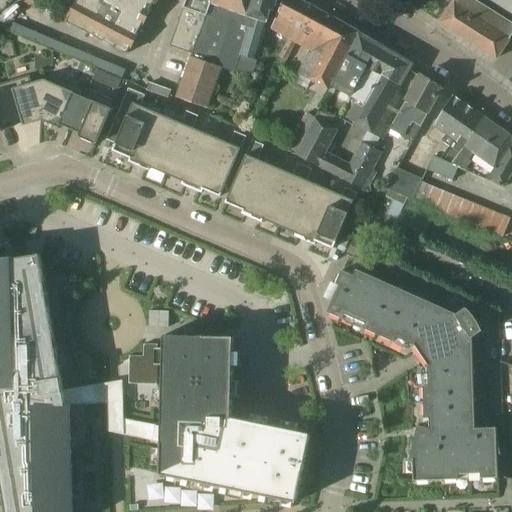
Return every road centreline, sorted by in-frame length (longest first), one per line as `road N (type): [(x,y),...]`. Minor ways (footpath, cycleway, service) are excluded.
road 1 (residential): [(329,511),(340,427),(307,291),(289,264),(58,167),(0,186)]
road 2 (tertiary): [(511,114),(346,0)]
